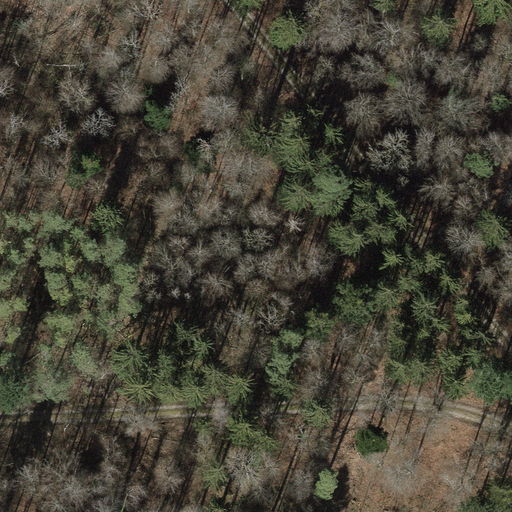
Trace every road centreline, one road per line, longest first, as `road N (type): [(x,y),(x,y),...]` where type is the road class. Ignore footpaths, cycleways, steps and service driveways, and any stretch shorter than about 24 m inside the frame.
road 1 (track): [(511,423),(462,405),(372,403),(0,418)]
road 2 (track): [(223,0),(377,177),(511,351)]
